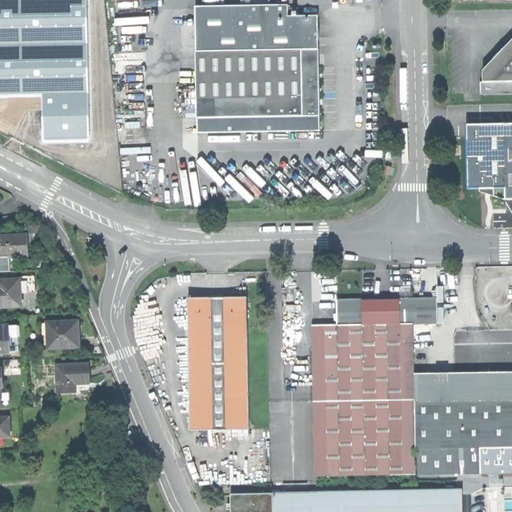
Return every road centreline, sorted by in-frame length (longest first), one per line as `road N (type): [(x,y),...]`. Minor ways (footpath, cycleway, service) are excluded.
road 1 (unclassified): [(420,243),(135,234)]
road 2 (unclassified): [(414,0),(420,243)]
road 3 (unclassified): [(192,511),(108,321)]
road 4 (unclassified): [(135,234),(0,166)]
